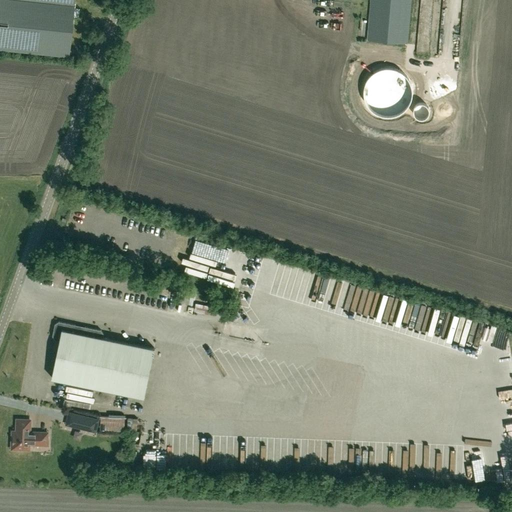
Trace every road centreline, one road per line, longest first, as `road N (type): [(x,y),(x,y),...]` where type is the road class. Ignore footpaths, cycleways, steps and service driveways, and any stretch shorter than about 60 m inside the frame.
road 1 (unknown): [(12,297),(256,332),(365,368),(387,393),(366,423),(170,415)]
road 2 (unclassified): [(0,331),(119,0)]
